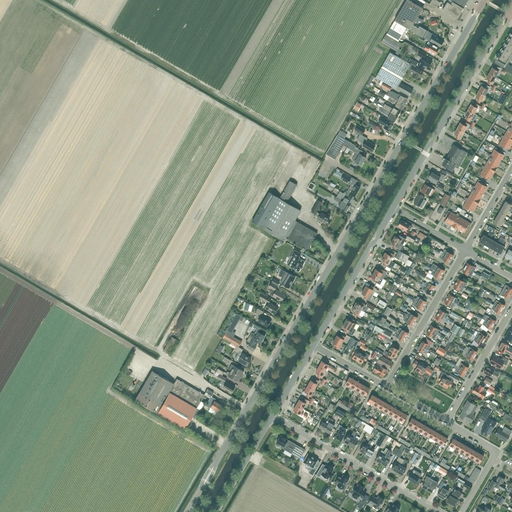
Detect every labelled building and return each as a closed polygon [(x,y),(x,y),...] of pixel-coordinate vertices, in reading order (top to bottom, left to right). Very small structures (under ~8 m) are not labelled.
[(408,0),(406,0),(395,20),(406,27),(424,38),(430,41),(441,47),(444,42),(436,37),(436,36),(435,36),(434,36),(433,35),(428,32),(428,31),(418,25),(420,25),(421,24),(422,23),(423,22),(422,19),(421,19),(420,19),(419,19),(418,17),(423,8),(408,0)] [(461,13),(465,6),(455,0),(453,0),(453,2),(451,4),(450,6),(461,13)] [(436,7),(430,3),(430,4),(426,2),(423,6),(433,12),(436,7)] [(450,6),(451,4),(447,2),(442,11),(457,19),(461,13),(450,6)] [(398,41),(406,27),(395,20),(386,34),(398,41)] [(496,59),(495,60),(496,60),(505,65),(511,52),(511,32),(510,36),(510,37),(507,42),(506,42),(503,47),(503,48),(500,53),(499,53),(498,56),(496,59)] [(386,34),(381,42),(397,52),(402,43),(398,41),(386,34)] [(426,45),(424,49),(427,50),(435,55),(439,48),(431,43),(428,42),(426,45)] [(420,61),(417,64),(424,68),(426,66),(428,67),(432,61),(425,57),(426,55),(420,51),(417,55),(421,58),(421,59),(422,60),(421,62),(420,61)] [(391,87),(392,87),(397,89),(406,72),(411,64),(408,62),(390,52),(375,77),(381,81),(383,82),(391,87)] [(410,58),(408,62),(411,64),(416,67),(418,63),(410,58)] [(423,72),(413,66),(410,65),(408,69),(410,70),(410,71),(414,73),(412,77),(417,79),(419,76),(421,77),(423,72)] [(492,67),(489,73),(495,77),(499,71),(498,71),(500,68),(498,67),(496,69),(492,67)] [(489,73),(486,79),(489,81),(488,83),(490,85),(492,82),(495,77),(489,73)] [(389,91),(391,87),(383,82),(381,86),(389,91)] [(409,96),(413,90),(401,83),(397,89),(409,96)] [(482,86),(478,92),(485,95),(488,89),(489,87),(487,85),(485,88),(482,86)] [(400,95),(400,96),(392,91),(389,96),(397,100),(405,104),(408,99),(400,95)] [(478,92),(475,97),(478,99),(479,99),(477,102),(480,103),(481,101),(485,95),(478,92)] [(502,94),(498,102),(503,105),(507,97),(502,94)] [(405,104),(397,100),(389,96),(387,100),(393,103),(396,104),(395,105),(402,110),(405,104)] [(471,104),(468,110),(474,113),(477,108),(479,105),(476,103),(475,106),(474,106),(471,104)] [(401,111),(393,107),(393,108),(385,104),(382,108),(398,117),(401,111)] [(398,117),(382,108),(381,107),(379,111),(387,115),(389,114),(390,115),(388,118),(394,122),(398,117)] [(468,110),(465,116),(468,117),(468,118),(466,120),(469,122),(471,119),(473,121),(477,115),(474,113),(468,110)] [(378,122),(385,126),(384,128),(389,131),(394,124),(382,117),(378,122)] [(467,126),(468,123),(465,122),(464,124),(461,122),(457,128),(464,132),(467,126)] [(372,152),(374,149),(373,149),(375,146),(366,140),(367,138),(362,135),(365,130),(358,126),(355,131),(360,134),(357,140),(363,144),(362,146),(372,152)] [(461,138),(464,132),(457,128),(454,134),(457,136),(456,138),(459,140),(460,137),(461,138)] [(511,134),(507,131),(504,136),(502,135),(498,133),(497,135),(503,138),(511,142),(511,134)] [(358,147),(338,134),(329,148),(326,153),(336,159),(339,154),(344,146),(347,148),(345,152),(347,153),(350,149),(347,148),(348,148),(356,153),(352,160),(354,161),(361,165),(362,165),(364,162),(363,162),(366,157),(363,156),(365,153),(361,150),(360,150),(358,148),(358,147)] [(509,149),(511,143),(511,142),(503,138),(498,146),(501,147),(502,145),(509,149)] [(459,166),(467,153),(455,145),(447,158),(459,166)] [(491,155),(500,161),(504,155),(497,151),(498,149),(496,148),(491,155)] [(497,167),(500,161),(491,155),(489,154),(488,156),(490,157),(487,162),(497,167)] [(458,169),(459,166),(446,158),(442,165),(448,168),(445,172),(453,176),(454,173),(452,172),(455,167),(458,169)] [(497,167),(487,162),(485,167),(483,165),(481,168),(483,169),(484,168),(493,174),(497,167)] [(484,168),(483,169),(479,176),(481,178),(482,176),(490,180),(493,174),(484,168)] [(446,176),(441,173),(439,176),(432,172),(428,178),(433,181),(433,182),(436,183),(437,183),(436,185),(438,186),(437,188),(442,191),(444,187),(437,182),(439,180),(442,182),(446,176)] [(341,179),(348,183),(351,178),(344,174),(341,179)] [(474,187),(484,193),(487,187),(480,183),(481,181),(479,179),(475,187),(474,187)] [(287,202),(297,185),(290,180),(280,198),(269,192),(252,222),(286,242),(287,239),(288,239),(288,238),(308,250),(309,250),(310,248),(309,248),(317,233),(295,220),(301,210),(287,202)] [(349,189),(357,193),(360,188),(355,184),(353,187),(351,185),(349,189)] [(425,184),(421,191),(428,196),(432,188),(425,184)] [(480,199),(484,193),(474,187),(475,187),(473,186),(471,188),(473,189),(471,194),(480,199)] [(357,193),(349,189),(347,192),(348,193),(346,195),(353,199),(357,193)] [(340,191),(336,197),(338,198),(341,200),(342,201),(350,205),(351,203),(353,203),(353,201),(353,200),(353,199),(346,195),(344,194),(340,191)] [(445,193),(441,200),(439,203),(444,206),(450,196),(445,193)] [(467,200),(476,206),(477,206),(480,199),(471,194),(468,199),(466,197),(465,200),(467,201),(467,200)] [(418,195),(414,203),(419,207),(422,208),(426,201),(424,199),(424,198),(418,195)] [(336,197),(334,200),(341,203),(339,207),(346,211),(350,205),(342,201),(341,200),(338,198),(336,197)] [(321,212),(320,214),(317,212),(323,202),(318,200),(311,212),(316,214),(315,216),(318,217),(317,218),(326,224),(330,217),(321,212)] [(473,212),(476,206),(467,200),(467,201),(462,208),(465,209),(466,208),(473,212)] [(502,207),(509,210),(511,204),(506,201),(502,207)] [(502,207),(499,212),(506,216),(507,213),(509,214),(510,212),(511,211),(509,210),(502,207)] [(457,215),(456,215),(449,211),(447,213),(449,214),(445,221),(451,225),(457,215)] [(499,212),(496,218),(504,222),(505,221),(506,220),(504,219),(506,216),(499,212)] [(451,225),(458,229),(463,219),(458,216),(459,214),(457,213),(456,215),(457,215),(451,225)] [(496,218),(493,223),(499,227),(501,224),(503,225),(504,224),(504,222),(496,218)] [(471,224),(463,219),(458,229),(464,232),(468,225),(470,226),(471,224)] [(407,230),(409,231),(412,226),(409,225),(410,224),(402,220),(398,226),(403,229),(403,230),(406,231),(407,230)] [(485,244),(494,229),(489,226),(487,229),(490,231),(487,237),(483,235),(479,241),(485,244)] [(495,229),(494,229),(485,244),(490,247),(494,241),(493,240),(491,239),(494,233),(493,232),(495,229)] [(414,236),(410,234),(409,233),(406,237),(414,241),(418,244),(420,240),(416,238),(414,236)] [(395,235),(393,240),(402,245),(406,239),(403,237),(400,235),(398,237),(395,235)] [(490,247),(495,251),(503,238),(501,237),(497,243),(495,241),(494,241),(490,247)] [(503,238),(495,251),(501,254),(505,247),(502,245),(504,241),(505,239),(503,238)] [(399,250),(402,251),(405,246),(402,245),(393,240),(390,244),(394,245),(392,248),(398,251),(399,251),(399,250)] [(299,258),(301,254),(295,250),(290,258),(294,261),(291,267),(295,269),(295,271),(297,272),(298,271),(299,271),(298,272),(299,272),(299,271),(301,268),(303,265),(305,261),(305,262),(305,261),(299,258)] [(408,259),(410,256),(402,251),(399,250),(399,251),(398,251),(397,253),(408,259)] [(451,259),(454,255),(445,250),(442,254),(451,259)] [(390,260),(393,256),(394,254),(390,252),(389,254),(385,252),(383,256),(390,260)] [(405,263),(408,259),(397,253),(395,257),(405,263)] [(449,264),(451,259),(442,254),(440,258),(449,264)] [(383,256),(381,260),(384,262),(383,264),(389,268),(390,267),(391,266),(393,267),(395,263),(393,262),(390,260),(383,256)] [(465,267),(473,272),(476,268),(467,262),(465,267)] [(442,275),(445,270),(436,265),(434,267),(432,267),(431,268),(442,275)] [(471,276),(473,272),(465,267),(462,271),(471,276)] [(376,269),(373,273),(381,277),(383,278),(387,272),(384,271),(380,268),(379,271),(379,270),(376,269)] [(440,279),(442,275),(431,268),(430,270),(432,271),(430,274),(440,279)] [(295,277),(289,273),(282,269),(279,275),(285,279),(282,284),(289,288),(293,281),(292,281),(295,277)] [(426,276),(420,272),(416,270),(415,272),(419,275),(418,276),(424,280),(426,276)] [(373,273),(371,277),(374,278),(374,279),(373,281),(377,283),(375,285),(381,289),(383,286),(386,280),(383,279),(383,278),(381,277),(373,273)] [(456,283),(464,287),(467,283),(458,278),(456,283)] [(433,290),(436,286),(426,281),(425,283),(423,282),(422,284),(433,290)] [(276,289),(277,286),(272,283),(269,288),(272,289),(269,294),(272,296),(282,301),(285,294),(276,289)] [(462,292),(464,287),(456,283),(453,287),(462,292)] [(431,295),(433,290),(422,284),(421,286),(423,287),(421,290),(431,295)] [(364,289),(373,295),(375,292),(377,293),(379,290),(377,289),(370,285),(369,287),(366,285),(364,289)] [(395,293),(397,290),(398,287),(393,285),(389,293),(394,296),(395,293)] [(511,294),(511,292),(511,288),(505,285),(503,289),(511,294)] [(370,301),(373,295),(364,289),(362,293),(365,295),(364,297),(370,301)] [(509,298),(511,294),(503,289),(500,293),(509,298)] [(390,302),(394,296),(389,293),(385,299),(390,302)] [(268,303),(265,308),(274,314),(278,307),(269,302),(271,299),(262,294),(259,298),(268,303)] [(455,303),(457,304),(458,302),(456,301),(458,299),(449,294),(447,298),(455,303)] [(424,306),(427,302),(417,296),(416,299),(414,298),(413,300),(424,306)] [(453,307),(455,303),(447,298),(444,303),(453,307)] [(380,299),(377,304),(384,308),(387,303),(380,299)] [(422,310),(424,306),(413,300),(412,302),(414,303),(412,305),(422,310)] [(502,309),(505,305),(496,300),(494,304),(502,309)] [(356,302),(354,306),(361,310),(363,311),(364,312),(365,312),(368,307),(365,306),(364,305),(365,304),(361,302),(360,304),(356,302)] [(368,302),(365,306),(368,307),(374,311),(376,307),(368,302)] [(500,314),(502,309),(494,304),(491,309),(500,314)] [(354,306),(352,310),(355,312),(354,314),(358,316),(359,314),(363,316),(365,312),(364,312),(363,311),(361,310),(354,306)] [(262,314),(264,312),(258,308),(256,307),(254,310),(256,311),(255,313),(260,315),(258,321),(267,326),(271,320),(262,314)] [(387,307),(384,313),(389,316),(392,309),(387,307)] [(449,318),(447,317),(449,314),(440,309),(438,314),(446,319),(448,320),(449,318)] [(235,317),(237,314),(231,311),(217,334),(223,338),(236,346),(239,347),(242,341),(230,334),(239,319),(235,317)] [(415,322),(418,317),(408,312),(407,314),(405,313),(404,315),(415,322)] [(446,319),(438,314),(435,318),(444,323),(445,321),(447,322),(448,321),(449,320),(448,320),(446,319)] [(413,326),(415,322),(404,315),(403,317),(405,318),(403,321),(413,326)] [(493,325),(496,320),(487,315),(484,320),(493,325)] [(345,322),(354,328),(356,324),(354,323),(356,321),(351,318),(350,320),(347,318),(345,322)] [(481,320),(480,323),(491,329),(493,325),(484,320),(482,319),(481,320)] [(354,328),(345,322),(342,326),(345,328),(344,331),(348,333),(349,331),(352,332),(354,328)] [(429,329),(437,334),(439,335),(440,333),(438,332),(440,330),(431,325),(429,329)] [(455,325),(451,332),(456,335),(460,328),(455,325)] [(386,336),(387,337),(390,338),(393,334),(385,330),(384,331),(377,326),(375,330),(383,335),(386,336)] [(406,337),(409,333),(400,327),(398,330),(396,329),(395,331),(397,332),(406,337)] [(435,339),(437,334),(429,329),(426,334),(435,339)] [(484,341),(487,336),(478,331),(476,335),(484,341)] [(265,335),(259,332),(257,336),(254,334),(252,333),(251,333),(247,340),(246,340),(246,341),(247,347),(253,351),(256,346),(255,345),(257,341),(260,343),(265,335)] [(404,341),(406,337),(397,332),(394,336),(404,341)] [(342,343),(345,337),(342,335),(341,337),(337,335),(335,339),(342,343)] [(482,345),(484,341),(476,335),(473,340),(482,345)] [(177,340),(171,337),(164,350),(169,353),(177,340)] [(353,346),(356,340),(351,337),(350,339),(351,340),(347,346),(351,349),(353,346)] [(338,349),(342,343),(335,339),(333,343),(336,345),(335,347),(338,349)] [(420,345),(428,350),(431,346),(422,341),(420,345)] [(511,347),(508,345),(502,341),(498,348),(504,352),(506,349),(511,352),(511,347)] [(396,348),(397,345),(393,343),(392,345),(389,344),(387,348),(389,349),(397,354),(399,350),(396,348)] [(426,354),(428,350),(420,345),(417,349),(426,354)] [(239,347),(236,346),(234,350),(238,353),(235,359),(242,363),(247,366),(251,358),(241,352),(243,349),(239,347)] [(439,346),(436,351),(443,356),(446,350),(445,349),(439,346)] [(475,356),(478,352),(469,347),(467,351),(475,356)] [(360,358),(362,354),(354,349),(352,353),(354,354),(353,358),(357,360),(358,357),(360,358)] [(394,358),(397,354),(389,349),(388,352),(386,351),(384,354),(390,358),(391,356),(394,358)] [(358,357),(357,360),(362,363),(364,360),(366,361),(368,357),(370,355),(363,351),(362,354),(360,358),(358,357)] [(473,361),(475,356),(467,351),(464,355),(473,361)] [(382,357),(382,356),(377,353),(377,354),(372,362),(376,365),(373,371),(383,376),(392,362),(382,357)] [(501,360),(494,355),(490,362),(500,368),(503,363),(506,365),(509,360),(503,357),(501,360)] [(419,372),(423,365),(424,363),(420,361),(419,363),(415,360),(413,365),(414,366),(416,367),(415,370),(419,372)] [(329,365),(322,361),(319,367),(326,371),(327,368),(329,369),(331,366),(329,365)] [(466,372),(469,367),(460,362),(458,367),(466,372)] [(231,370),(241,376),(243,373),(244,371),(231,364),(230,366),(232,368),(231,370)] [(430,375),(433,370),(430,368),(431,367),(428,365),(427,367),(423,365),(419,372),(423,374),(425,372),(430,375)] [(454,367),(457,369),(455,371),(464,376),(466,372),(458,367),(455,365),(454,367)] [(325,373),(326,371),(319,367),(316,372),(319,374),(317,377),(320,378),(322,376),(324,373),(325,373)] [(498,377),(499,374),(487,367),(484,372),(491,376),(492,374),(498,377)] [(240,379),(241,376),(231,370),(230,372),(227,372),(226,374),(238,381),(239,379),(240,379)] [(156,413),(169,392),(174,383),(152,371),(139,392),(134,400),(156,413)] [(447,378),(449,376),(443,372),(438,380),(440,381),(439,383),(443,386),(447,378)] [(453,382),(452,381),(453,379),(458,382),(460,378),(450,373),(449,376),(447,378),(443,386),(447,388),(448,386),(451,387),(453,382)] [(350,387),(354,380),(349,377),(345,384),(350,387)] [(174,383),(169,392),(197,408),(201,401),(204,395),(177,379),(174,383)] [(318,384),(317,384),(319,381),(316,379),(314,382),(311,380),(308,386),(315,390),(316,387),(318,384)] [(221,380),(221,381),(225,384),(224,387),(232,392),(235,387),(227,382),(225,381),(224,382),(221,380)] [(355,390),(359,382),(354,380),(350,387),(350,388),(353,390),(353,388),(355,390)] [(360,392),(365,385),(359,382),(355,390),(354,392),(357,393),(358,391),(360,392)] [(366,396),(370,388),(365,385),(360,392),(366,396)] [(497,389),(490,385),(487,390),(484,388),(480,385),(478,388),(476,387),(473,392),(476,394),(476,395),(483,399),(485,396),(492,393),(494,395),(497,389)] [(313,392),(315,390),(308,386),(304,391),(308,393),(306,396),(309,398),(311,395),(313,392)] [(211,396),(213,393),(208,389),(204,395),(210,398),(211,396)] [(197,408),(169,392),(156,413),(184,429),(192,417),(195,419),(200,410),(199,410),(197,408)] [(511,398),(506,394),(506,395),(502,392),(500,396),(502,397),(502,398),(511,403),(511,398)] [(373,404),(377,397),(372,394),(368,401),(367,403),(369,405),(371,403),(373,404)] [(210,398),(206,405),(209,408),(210,406),(217,411),(218,411),(221,405),(213,401),(215,398),(211,396),(210,398)] [(378,407),(382,400),(377,397),(373,404),(372,406),(375,408),(376,406),(378,407)] [(306,403),(308,400),(305,398),(303,401),(300,399),(297,405),(304,409),(305,407),(305,406),(306,403)] [(383,410),(387,403),(382,400),(378,407),(377,409),(380,411),(381,409),(383,410)] [(475,405),(476,405),(468,400),(463,409),(463,410),(459,417),(467,421),(467,420),(471,422),(475,416),(473,414),(478,406),(475,405)] [(388,413),(392,406),(387,403),(383,410),(382,412),(385,414),(386,412),(388,413)] [(302,412),(304,409),(297,405),(293,411),(302,416),(304,413),(302,412)] [(393,416),(398,409),(392,406),(388,413),(387,415),(390,416),(391,415),(393,416)] [(346,412),(338,407),(335,414),(342,418),(346,412)] [(485,408),(480,418),(485,421),(491,411),(485,408)] [(399,419),(403,412),(398,409),(393,416),(392,418),(395,420),(396,418),(398,419),(399,419)] [(404,422),(408,415),(403,412),(399,419),(398,419),(397,421),(400,422),(401,421),(404,422)] [(324,430),(331,418),(329,417),(326,423),(322,421),(319,427),(324,430)] [(413,427),(417,420),(412,417),(408,425),(413,427)] [(490,434),(493,428),(492,427),(495,421),(489,417),(481,429),(490,434)] [(331,418),(324,430),(330,433),(335,425),(331,423),(333,420),(331,418)] [(418,430),(422,423),(417,420),(413,427),(413,428),(412,429),(415,431),(416,429),(418,430)] [(368,425),(366,423),(366,424),(363,421),(361,423),(365,425),(363,429),(367,432),(371,426),(368,425)] [(423,433),(427,426),(422,423),(418,430),(417,432),(420,434),(421,432),(423,433)] [(426,435),(428,436),(432,429),(427,426),(423,433),(426,435)] [(506,441),(511,432),(508,430),(509,429),(505,427),(502,430),(499,428),(495,435),(506,441)] [(346,432),(340,429),(340,430),(336,437),(337,437),(336,438),(339,439),(341,440),(346,432)] [(433,439),(437,432),(432,429),(428,436),(433,439)] [(349,444),(356,432),(354,431),(351,436),(348,434),(344,441),(349,444)] [(357,436),(358,433),(356,432),(349,444),(354,447),(359,440),(358,440),(360,437),(357,436)] [(438,442),(442,435),(437,432),(433,439),(432,441),(435,443),(436,441),(438,442)] [(386,435),(383,433),(376,444),(380,446),(386,435)] [(280,435),(276,442),(281,445),(281,446),(281,447),(283,448),(292,454),(291,456),(294,458),(295,456),(300,458),(305,450),(288,440),(280,435)] [(383,448),(389,437),(386,435),(380,446),(383,448)] [(443,445),(448,438),(442,435),(438,442),(437,444),(440,446),(441,444),(443,445)] [(454,448),(458,441),(453,438),(449,445),(448,447),(451,448),(452,446),(454,448)] [(362,445),(360,450),(365,453),(372,441),(370,440),(367,445),(364,443),(362,445)] [(375,449),(371,448),(374,442),(372,441),(365,453),(371,457),(375,449)] [(459,451),(463,444),(458,441),(454,448),(459,451)] [(404,460),(400,457),(403,451),(402,451),(405,446),(402,444),(399,449),(400,449),(396,455),(399,457),(396,462),(392,469),(397,472),(404,460)] [(464,454),(469,447),(463,444),(459,451),(464,454)] [(469,447),(464,454),(465,454),(468,456),(469,457),(470,457),(474,450),(469,447)] [(381,463),(389,449),(386,448),(384,451),(382,450),(380,453),(380,452),(376,459),(381,463)] [(391,459),(390,458),(392,456),(389,455),(392,451),(389,449),(381,463),(387,466),(391,459)] [(475,460),(479,453),(474,450),(470,457),(469,457),(468,459),(471,460),(472,458),(475,460)] [(413,463),(418,454),(415,452),(410,461),(413,463)] [(480,463),(484,456),(479,453),(475,460),(474,461),(477,463),(478,461),(480,463)] [(309,455),(305,463),(309,465),(307,469),(312,472),(310,474),(313,476),(321,463),(318,461),(318,460),(309,455)] [(403,466),(406,462),(407,463),(409,461),(405,458),(404,460),(397,472),(403,475),(407,468),(403,466)] [(425,458),(422,463),(429,467),(431,462),(425,458)] [(437,471),(440,466),(432,462),(430,467),(437,471)] [(323,464),(316,475),(320,477),(321,474),(328,478),(329,477),(331,478),(334,474),(332,472),(334,469),(333,468),(333,467),(331,466),(330,467),(327,465),(326,466),(323,464)] [(440,466),(437,471),(445,475),(448,471),(440,466)] [(468,480),(474,483),(481,470),(476,467),(469,478),(468,480)] [(414,469),(408,478),(419,484),(422,479),(419,477),(421,473),(414,469)] [(346,476),(345,477),(343,475),(342,477),(339,476),(334,484),(344,490),(347,486),(345,485),(349,479),(348,479),(349,478),(346,476)] [(503,490),(506,485),(502,483),(505,479),(499,475),(494,483),(492,481),(487,488),(492,491),(495,486),(503,490)] [(422,486),(427,489),(433,479),(427,476),(425,480),(426,480),(422,486)] [(438,482),(435,481),(433,479),(427,489),(432,492),(435,486),(436,486),(438,482)] [(447,494),(449,489),(445,487),(447,484),(444,482),(442,481),(438,487),(441,489),(440,490),(437,495),(444,499),(447,494)] [(470,489),(472,485),(466,481),(463,485),(470,489)] [(354,492),(352,495),(362,500),(366,492),(363,490),(364,488),(358,484),(357,487),(356,486),(353,491),(354,492)] [(459,497),(461,493),(454,489),(451,495),(450,495),(447,501),(455,505),(457,502),(456,502),(458,500),(456,499),(457,496),(459,497)] [(378,496),(377,499),(373,496),(368,504),(372,507),(373,506),(379,509),(384,499),(378,496)]
